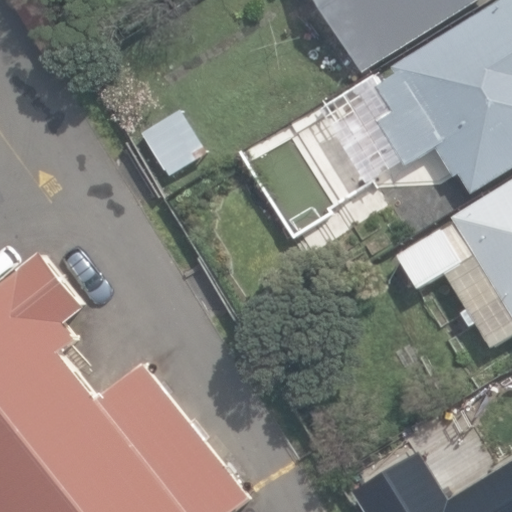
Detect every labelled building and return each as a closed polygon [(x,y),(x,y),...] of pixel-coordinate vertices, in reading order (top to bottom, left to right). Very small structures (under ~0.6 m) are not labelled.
[(323,0),(368,72),(479,0),(323,0)] [(511,0),(505,0),(398,65),(403,71),(386,82),(380,73),(329,103),(335,112),(329,116),(370,182),(407,160),(410,165),(440,147),(458,176),(464,173),(476,193),(511,170),(511,0)] [(146,131),(173,175),(206,154),(179,111),(146,131)] [(511,338),(511,181),(457,216),(460,220),(403,255),(423,288),(450,271),(497,348),(511,338)] [(233,206),(194,232),(245,308),(284,282),(233,206)] [(90,306),(44,250),(22,268),(25,272),(0,291),(0,511),(236,511),(256,496),(150,360),(101,397),(64,350),(81,337),(70,323),(90,306)]
